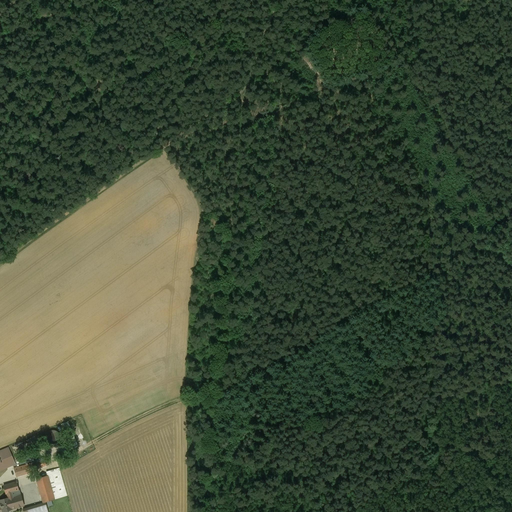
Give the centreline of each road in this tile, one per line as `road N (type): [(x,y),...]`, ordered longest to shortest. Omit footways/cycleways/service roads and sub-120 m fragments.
road 1 (track): [(0,263),(240,95)]
road 2 (track): [(73,453),(167,404),(218,393)]
